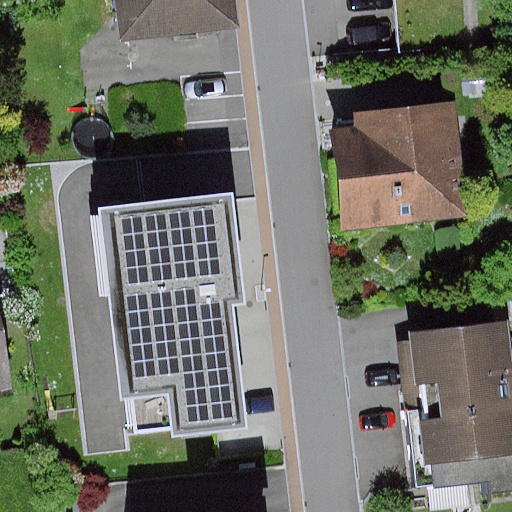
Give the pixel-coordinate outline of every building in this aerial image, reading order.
[(109,0),(112,32),(229,22),(227,0),(109,0)] [(473,0),(404,0),(408,49),(477,45),(473,0)] [(368,130),(334,133),(343,226),(472,214),(460,97),(365,106),(368,130)] [(225,195),(92,208),(111,403),(128,401),(131,430),(161,427),(162,435),(236,428),(223,302),(235,301),(225,195)] [(0,291),(0,392),(20,388),(0,291)] [(511,354),(508,317),(414,328),(429,462),(511,451),(511,354)]
